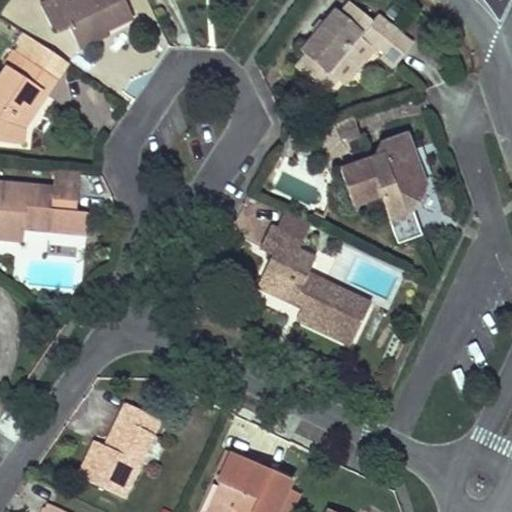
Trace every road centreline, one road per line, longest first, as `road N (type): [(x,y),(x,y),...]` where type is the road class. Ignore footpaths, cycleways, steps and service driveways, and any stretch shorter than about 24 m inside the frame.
road 1 (unclassified): [(140,206),(163,211),(209,194),(249,127),(251,101),(241,78),(202,61),(167,76),(128,139),(124,186)]
road 2 (residential): [(438,474),(135,333)]
road 3 (residential): [(135,333),(111,337),(88,357),(0,486)]
road 4 (unclassified): [(135,333),(124,289),(140,206)]
